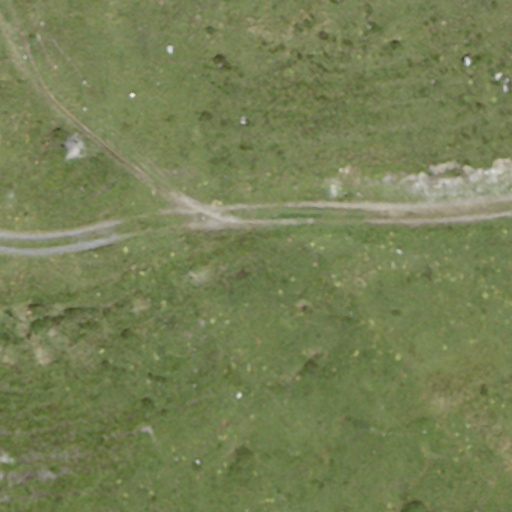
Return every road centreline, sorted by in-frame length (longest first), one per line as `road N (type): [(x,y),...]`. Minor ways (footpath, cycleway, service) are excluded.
road 1 (track): [(194,219),(511,201)]
road 2 (track): [(10,253),(194,219)]
